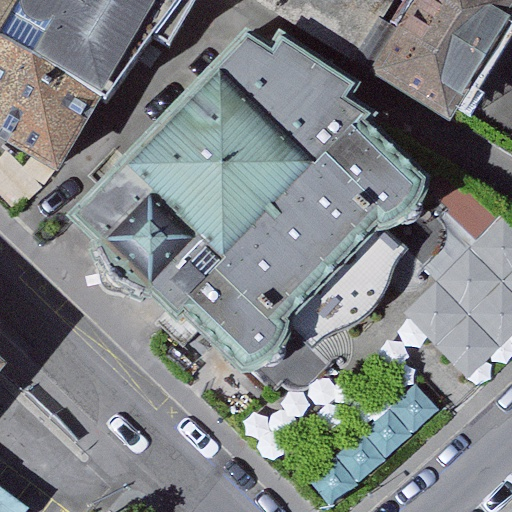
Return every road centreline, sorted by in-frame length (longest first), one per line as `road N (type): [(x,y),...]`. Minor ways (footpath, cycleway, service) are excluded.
road 1 (residential): [(0,284),(147,424),(225,511)]
road 2 (unclassified): [(427,511),(511,426)]
